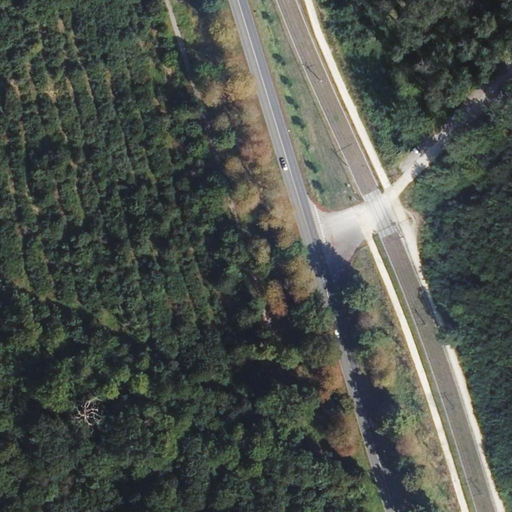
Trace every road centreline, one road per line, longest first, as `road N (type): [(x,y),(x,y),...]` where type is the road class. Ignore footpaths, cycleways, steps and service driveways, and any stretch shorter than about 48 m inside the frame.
road 1 (track): [(206,511),(319,277),(289,301),(267,302)]
road 2 (track): [(267,302),(169,0)]
road 3 (secondary): [(310,239),(392,511)]
road 4 (unclassified): [(310,239),(382,206),(511,75)]
road 5 (secondary): [(236,0),(310,239)]
road 6 (unknown): [(330,511),(267,302)]
